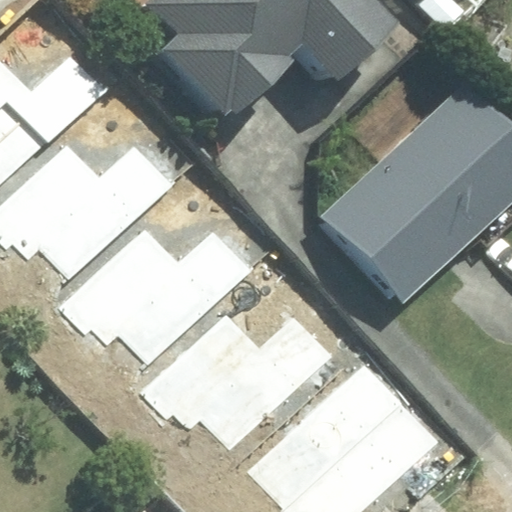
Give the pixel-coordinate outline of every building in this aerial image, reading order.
[(154,0),(150,5),(179,33),(162,50),(235,121),(297,57),(331,90),(397,22),(374,0),(154,0)] [(106,88),(72,53),(31,91),(0,58),(0,184),(46,140),(48,143),(106,88)] [(511,198),(511,137),(459,81),(311,221),(395,310),(511,198)] [(66,145),(0,206),(0,243),(5,249),(12,243),(28,261),(40,250),(69,281),(170,187),(133,148),(99,180),(66,145)] [(145,225),(57,307),(83,335),(90,329),(106,346),(119,334),(147,364),(248,269),(212,231),(180,261),(145,225)] [(260,348),(226,313),(141,394),(166,420),(174,413),(190,431),(200,422),(229,452),(331,356),(293,316),(260,348)] [(365,363),(248,472),(283,510),(401,400),(365,363)] [(401,400),(283,510),(284,511),(358,511),(437,439),(401,400)]
